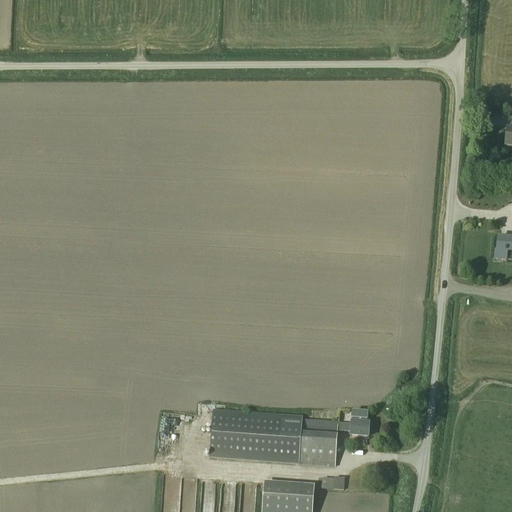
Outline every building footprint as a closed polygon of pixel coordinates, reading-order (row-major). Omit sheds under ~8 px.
[(511,239),(498,238),(497,252),(495,253),(494,260),(506,261),(507,253),(511,253),(511,239)] [(337,436),(338,432),(351,433),(351,437),(368,438),(369,425),(366,424),(366,415),(354,414),(353,423),(352,423),(352,425),(338,424),(338,423),(302,420),(303,417),(213,411),(210,459),(307,467),(335,468),(338,436),(337,436)] [(323,478),(322,490),(344,491),(345,480),(323,478)] [(255,511),(258,485),(245,484),(245,493),(244,493),(243,511),(242,511),(255,511)] [(264,487),(262,511),(312,511),(314,491),(264,487)]
